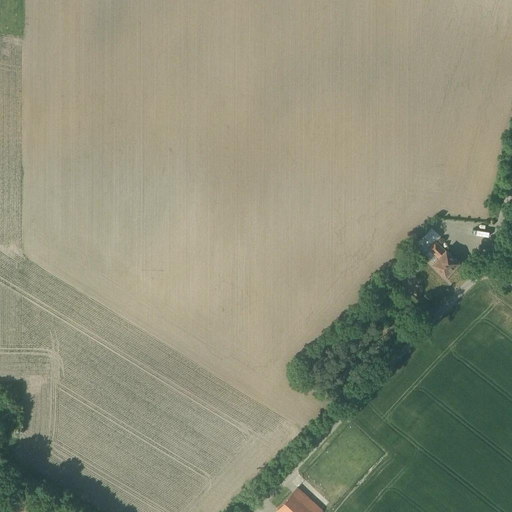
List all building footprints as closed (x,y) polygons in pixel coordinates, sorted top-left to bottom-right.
[(433,245),(424,236),(416,245),(425,254),(433,245)] [(440,257),(446,251),(436,241),(436,242),(438,244),(432,250),(440,257)] [(446,251),(440,257),(434,263),(447,275),(459,262),(447,250),(446,251)] [(330,465),(326,470),(333,477),(337,472),(330,465)] [(322,511),(323,511),(297,488),(277,510),(279,511),(322,511)]
